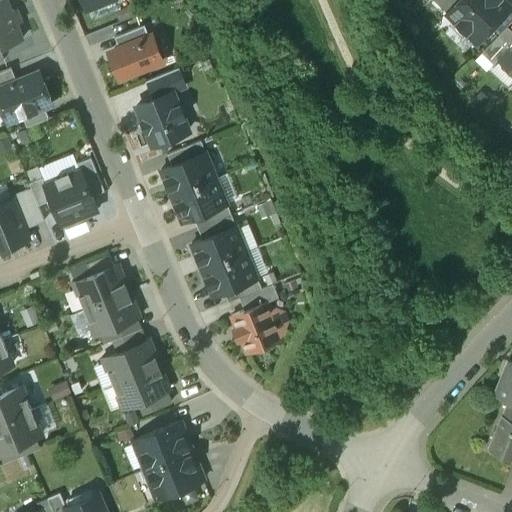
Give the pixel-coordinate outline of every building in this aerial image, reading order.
[(0,0),(0,47),(22,39),(16,24),(18,22),(13,10),(11,12),(5,0),(0,0)] [(82,0),(86,9),(107,0),(82,0)] [(435,0),(448,12),(459,0),(435,0)] [(459,0),(448,12),(447,13),(455,21),(454,24),(457,29),(460,32),(465,34),(468,33),(476,41),(509,7),(502,0),(459,0)] [(144,24),(114,36),(119,48),(148,35),(144,24)] [(500,33),(481,52),(493,64),(497,59),(511,44),(500,33)] [(119,48),(112,50),(123,76),(162,60),(151,34),(148,35),(119,48)] [(511,42),(511,44),(497,59),(511,73),(511,42)] [(11,67),(0,71),(0,86),(16,80),(11,67)] [(16,80),(0,86),(0,104),(7,121),(44,106),(51,103),(38,71),(16,80)] [(168,71),(146,80),(153,98),(172,90),(173,92),(176,90),(168,71)] [(153,98),(136,105),(142,118),(140,119),(145,132),(147,131),(152,144),(188,129),(183,117),(184,116),(179,103),(177,103),(173,92),(172,90),(153,98)] [(44,106),(22,115),(26,126),(48,117),(44,106)] [(200,139),(167,153),(172,164),(205,151),(200,139)] [(172,164),(161,169),(165,180),(169,181),(174,192),(171,193),(171,195),(216,176),(205,151),(172,164)] [(77,162),(80,169),(91,195),(104,190),(90,157),(77,162)] [(44,184),(51,199),(61,224),(97,209),(91,195),(80,169),(69,173),(68,171),(55,177),(56,179),(45,183),(44,184)] [(216,176),(171,195),(172,196),(174,195),(179,206),(177,209),(182,220),(193,216),(226,202),(216,176)] [(31,187),(38,204),(51,199),(44,184),(45,183),(42,177),(29,182),(31,187)] [(13,197),(25,227),(44,220),(38,204),(31,187),(10,195),(12,198),(13,197)] [(12,198),(0,202),(0,248),(29,237),(25,227),(13,197),(12,198)] [(226,202),(193,216),(198,227),(231,214),(226,202)] [(231,214),(198,227),(202,238),(235,225),(231,214)] [(246,250),(235,225),(202,238),(191,243),(195,253),(200,255),(204,266),(201,267),(202,269),(246,250)] [(246,250),(202,269),(212,294),(224,290),(257,276),(246,250)] [(109,254),(87,263),(91,274),(114,265),(109,254)] [(91,274),(73,282),(84,308),(128,290),(117,264),(114,265),(91,274)] [(257,276),(224,290),(228,301),(239,297),(261,287),(257,276)] [(261,287),(239,297),(244,309),(267,300),(267,301),(278,297),(272,283),(261,287)] [(128,290),(84,308),(94,333),(101,331),(134,317),(139,315),(128,290)] [(244,309),(231,315),(236,326),(232,328),(237,339),(241,338),(247,352),(279,338),(281,335),(280,333),(282,332),(283,330),(282,330),(287,320),(283,310),(276,313),(272,314),(267,301),(267,300),(244,309)] [(134,317),(101,331),(106,342),(114,339),(139,328),(134,317)] [(139,328),(114,339),(119,351),(145,340),(140,328),(139,328)] [(2,339),(0,339),(0,368),(12,363),(2,339)] [(119,351),(102,358),(112,382),(159,363),(148,339),(145,340),(119,351)] [(511,360),(509,359),(496,394),(511,400),(511,360)] [(159,363),(112,382),(122,407),(165,389),(169,388),(159,363)] [(0,393),(0,422),(31,409),(21,385),(2,393),(0,393)] [(165,389),(139,400),(144,413),(170,402),(165,389)] [(511,400),(508,399),(489,448),(511,458),(511,400)] [(31,409),(0,422),(0,450),(34,436),(41,433),(31,409)] [(179,420),(132,439),(145,468),(191,449),(179,420)] [(34,436),(0,450),(5,461),(38,447),(34,436)] [(191,449),(145,468),(157,498),(203,479),(191,449)] [(66,506),(59,491),(47,496),(54,511),(67,511),(65,506),(66,506)] [(66,506),(65,506),(67,511),(106,511),(98,492),(66,506)]
